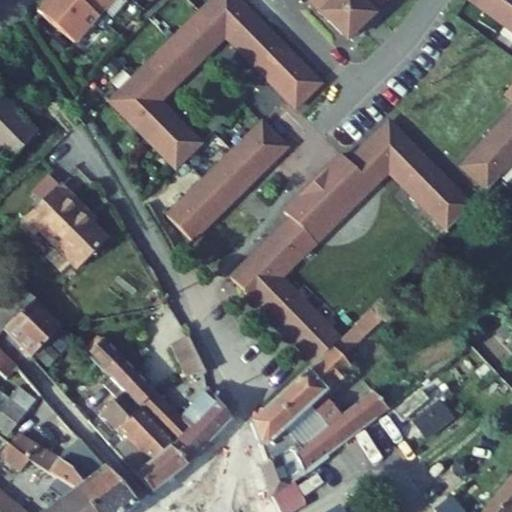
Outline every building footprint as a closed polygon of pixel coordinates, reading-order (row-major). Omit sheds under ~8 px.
[(46,0),(37,12),(73,43),(110,0),(46,0)] [(321,84),(237,0),(213,0),(109,103),(176,170),(201,145),(159,104),(225,39),(295,109),(321,84)] [(307,0),(348,41),(375,15),(374,13),(387,0),(307,0)] [(511,0),(470,0),(511,30),(511,0)] [(511,166),(511,87),(505,95),(511,100),(511,112),(462,167),(489,192),(511,166)] [(0,156),(8,164),(39,133),(0,94),(0,156)] [(192,242),(287,149),(262,123),(167,217),(192,242)] [(389,123),(348,163),(373,189),(388,173),(414,148),(389,123)] [(473,207),(414,148),(388,173),(446,231),(473,207)] [(341,156),(284,213),(290,220),(291,220),(316,244),(373,189),(348,163),(341,156)] [(41,232),(78,270),(108,241),(82,215),(85,211),(60,186),(23,222),(37,236),(41,232)] [(255,305),(281,280),(316,244),(291,220),(290,220),(230,280),(255,305)] [(511,231),(509,229),(489,250),(511,272),(511,231)] [(14,279),(0,293),(0,307),(2,309),(23,289),(14,279)] [(255,305),(283,333),(310,310),(281,280),(255,305)] [(35,300),(14,320),(5,330),(32,358),(61,327),(35,300)] [(2,309),(0,307),(0,334),(5,330),(14,320),(2,309)] [(310,310),(283,333),(315,365),(334,348),(342,342),(310,310)] [(367,336),(381,323),(372,313),(358,326),(367,336)] [(207,374),(189,337),(171,345),(186,378),(207,374)] [(156,393),(104,339),(88,354),(125,393),(140,409),(156,393)] [(251,423),(266,464),(292,451),(305,474),(390,410),(373,392),(328,427),(301,449),(285,430),(340,380),(353,369),(334,348),(315,365),(251,423)] [(18,369),(0,350),(0,373),(7,380),(18,369)] [(39,394),(18,369),(7,380),(28,402),(39,394)] [(285,430),(301,449),(328,427),(315,412),(345,386),(340,380),(285,430)] [(174,444),(218,402),(209,389),(182,418),(156,393),(140,409),(174,444)] [(0,420),(14,403),(0,392),(0,420)] [(118,428),(145,456),(130,467),(152,494),(187,467),(170,448),(174,444),(140,409),(125,393),(100,415),(116,431),(118,428)] [(412,448),(453,417),(439,399),(399,430),(412,448)] [(232,421),(218,402),(174,444),(170,448),(187,467),(232,421)] [(28,462),(75,491),(90,511),(128,511),(138,505),(105,468),(82,485),(72,470),(18,434),(8,446),(28,462)] [(0,456),(0,458),(20,474),(28,462),(8,446),(0,456)] [(261,465),(272,498),(306,475),(305,474),(292,451),(266,464),(261,465)] [(511,511),(511,475),(482,511),(511,511)] [(90,511),(75,491),(48,511),(25,511),(0,491),(0,511),(90,511)]
